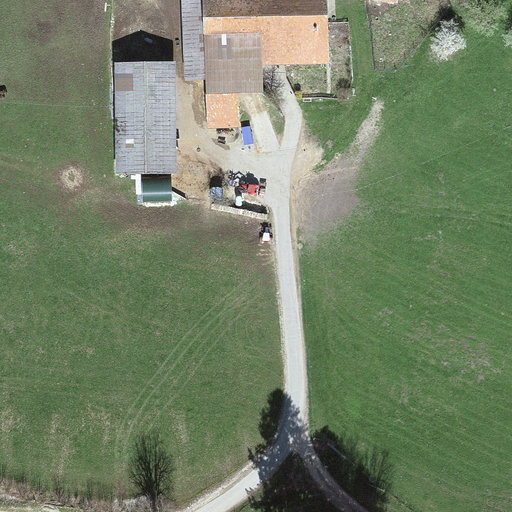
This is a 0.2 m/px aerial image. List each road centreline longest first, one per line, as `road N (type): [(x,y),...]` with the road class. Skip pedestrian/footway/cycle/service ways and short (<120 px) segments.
road 1 (track): [(0,156),(124,179),(280,176),(292,427)]
road 2 (track): [(292,427),(262,472),(205,511)]
